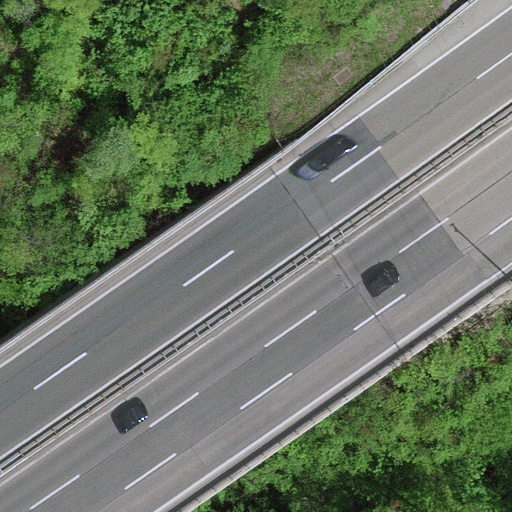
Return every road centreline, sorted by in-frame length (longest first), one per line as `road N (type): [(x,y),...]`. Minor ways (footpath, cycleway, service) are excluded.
road 1 (motorway): [(511,52),(0,408)]
road 2 (motorway): [(53,511),(511,193)]
